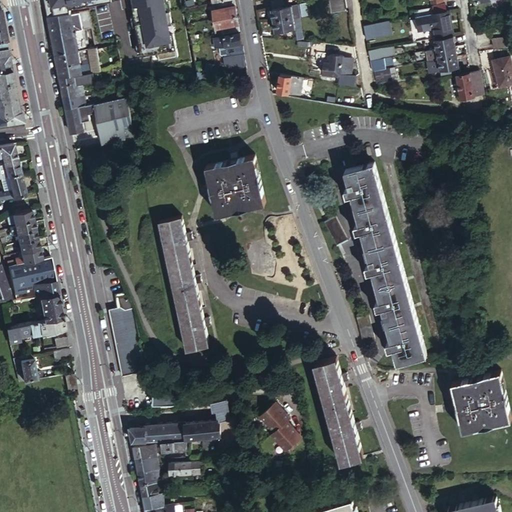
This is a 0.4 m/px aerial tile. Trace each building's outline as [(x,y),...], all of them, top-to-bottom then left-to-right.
[(45,0),(48,14),(73,10),(73,5),(90,2),(89,1),(94,0),(95,0),(135,0),(145,56),(153,54),(155,65),(161,66),(193,61),(182,0),(45,0)] [(213,18),(235,14),(232,0),(220,0),(216,1),(217,7),(211,8),(213,18)] [(269,8),(271,20),(297,15),(295,4),(285,5),(284,0),(267,0),(268,8),(269,8)] [(305,2),(298,3),(300,15),(307,14),(305,2)] [(418,14),(446,9),(445,2),(432,4),(432,6),(410,10),(411,15),(418,14)] [(48,14),(51,32),(77,28),(82,27),(85,27),(82,8),(73,10),(48,14)] [(453,29),(450,8),(446,9),(418,14),(421,28),(435,25),(437,32),(453,29)] [(221,33),(238,30),(235,14),(213,18),(214,27),(220,26),(221,33)] [(289,38),(300,36),(297,15),(271,20),(272,29),(287,27),(289,38)] [(390,19),(364,24),(367,38),(393,33),(390,19)] [(78,48),(81,48),(77,28),(51,32),(56,53),(78,48)] [(247,74),(241,32),(215,36),(218,56),(224,55),(227,77),(247,74)] [(437,47),(455,44),(453,33),(435,37),(437,47)] [(429,59),(457,54),(455,44),(437,47),(427,49),(429,59)] [(93,71),(102,69),(97,45),(94,45),(91,46),(88,46),(93,71)] [(350,54),(356,53),(355,45),(348,45),(350,54)] [(56,53),(58,64),(80,59),(78,48),(56,53)] [(375,50),(376,58),(390,56),(389,48),(375,50)] [(0,84),(14,82),(8,49),(0,50),(0,84)] [(460,71),(457,54),(429,59),(430,69),(440,67),(441,74),(460,71)] [(342,59),(342,57),(330,55),(329,62),(324,62),(322,72),(324,72),(323,77),(338,80),(338,82),(353,84),(354,77),(349,76),(352,60),(342,59)] [(511,67),(510,57),(493,60),(498,87),(511,84),(511,67)] [(60,76),(82,73),(83,72),(80,59),(58,64),(60,76)] [(202,69),(195,71),(196,77),(212,80),(214,65),(203,63),(202,69)] [(392,66),(375,69),(377,80),(394,77),(392,66)] [(479,69),(457,74),(461,97),(484,93),(479,69)] [(82,73),(60,76),(61,82),(74,80),(75,84),(84,83),(84,82),(96,80),(94,71),(82,73)] [(277,72),(274,90),(298,94),(301,76),(277,72)] [(77,94),(86,93),(84,83),(75,84),(74,80),(61,82),(64,94),(76,91),(77,94)] [(0,92),(1,98),(4,114),(20,110),(14,82),(0,84),(0,92)] [(67,108),(88,103),(86,93),(77,94),(76,91),(64,94),(67,108)] [(67,108),(71,132),(84,129),(82,120),(90,119),(89,113),(97,111),(103,143),(136,137),(127,95),(88,103),(67,108)] [(21,110),(20,110),(4,114),(3,114),(4,123),(23,120),(21,110)] [(6,161),(19,159),(16,143),(0,145),(0,155),(4,155),(6,161)] [(257,150),(209,160),(219,208),(267,197),(257,150)] [(376,157),(347,165),(375,269),(399,358),(428,350),(376,157)] [(0,174),(9,173),(22,171),(19,159),(6,161),(1,162),(0,161),(0,174)] [(0,196),(26,192),(22,171),(9,173),(12,188),(2,190),(2,188),(0,188),(0,196)] [(13,211),(9,214),(10,222),(15,220),(34,217),(32,207),(13,211)] [(182,214),(160,219),(163,234),(187,346),(209,342),(182,214)] [(325,221),(338,244),(348,239),(335,215),(325,221)] [(420,226),(426,242),(445,235),(440,219),(420,226)] [(13,232),(17,231),(37,227),(35,220),(16,224),(11,225),(13,232)] [(17,231),(19,241),(39,237),(37,227),(17,231)] [(19,241),(21,250),(41,246),(39,237),(19,241)] [(9,260),(9,264),(38,258),(43,257),(41,246),(21,250),(22,256),(16,257),(16,259),(9,260)] [(40,265),(53,262),(51,255),(43,257),(38,258),(40,265)] [(39,292),(58,289),(53,262),(40,265),(38,258),(9,264),(15,292),(27,290),(26,286),(35,284),(37,293),(39,292)] [(0,283),(0,299),(13,297),(7,281),(0,283)] [(51,316),(51,317),(63,314),(58,289),(39,292),(43,307),(47,306),(49,316),(51,316)] [(126,292),(115,294),(117,305),(109,306),(122,373),(146,369),(134,308),(126,292)] [(51,317),(53,329),(66,326),(63,314),(51,317)] [(40,318),(42,331),(53,329),(51,317),(51,316),(49,316),(45,317),(40,318)] [(30,334),(42,331),(40,318),(27,320),(30,334)] [(27,320),(6,324),(10,338),(18,336),(30,334),(27,320)] [(58,345),(69,343),(68,335),(56,337),(58,345)] [(20,348),(22,356),(29,355),(27,344),(20,348)] [(56,358),(72,355),(70,347),(53,350),(56,358)] [(20,381),(42,376),(41,371),(36,372),(33,354),(29,355),(22,356),(15,358),(20,381)] [(337,355),(316,361),(341,460),(363,455),(337,355)] [(511,411),(503,369),(455,379),(465,428),(511,417),(511,411)] [(69,387),(78,385),(75,371),(66,373),(69,387)] [(181,387),(154,387),(154,403),(181,402),(181,387)] [(271,431),(285,447),(301,434),(286,417),(289,414),(274,397),(259,411),(274,428),(271,431)] [(217,421),(193,421),(193,424),(219,424),(219,435),(223,435),(223,422),(234,421),(232,401),(216,402),(217,417),(221,417),(222,421),(217,421)] [(131,424),(130,424),(133,439),(163,438),(181,437),(219,435),(219,424),(193,424),(193,421),(186,422),(186,420),(145,421),(145,423),(139,423),(139,420),(130,420),(131,424)] [(181,437),(163,438),(163,448),(163,449),(175,449),(175,447),(182,447),(181,437)] [(155,443),(134,443),(136,457),(157,456),(155,443)] [(157,456),(136,457),(139,469),(159,467),(157,456)] [(170,459),(170,471),(193,471),(193,459),(170,459)] [(141,479),(162,479),(159,467),(139,469),(141,479)] [(173,490),(171,479),(162,479),(141,479),(144,492),(163,491),(173,490)] [(165,502),(163,491),(144,492),(146,505),(165,502)] [(500,511),(498,496),(450,506),(451,511),(500,511)] [(177,511),(175,500),(165,502),(146,505),(147,508),(166,505),(167,511),(177,511)] [(357,511),(355,502),(318,511),(357,511)]
